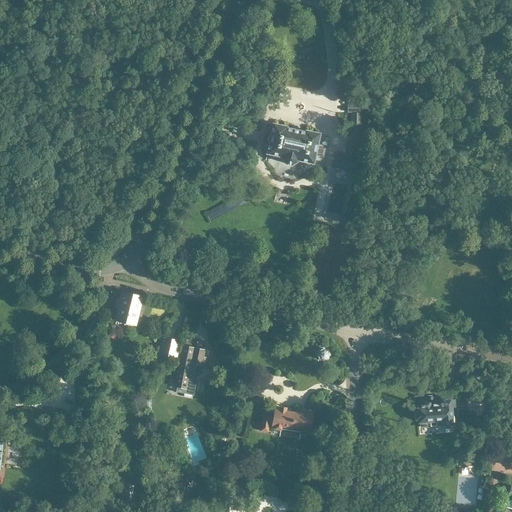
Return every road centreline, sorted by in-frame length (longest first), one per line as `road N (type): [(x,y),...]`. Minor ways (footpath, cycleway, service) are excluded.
road 1 (tertiary): [(123,263),(142,240),(227,0)]
road 2 (residential): [(356,332),(168,289),(123,263)]
road 3 (unknown): [(162,278),(340,319),(344,329)]
road 4 (residential): [(344,511),(356,332)]
road 5 (unknown): [(356,332),(366,322),(511,329)]
road 6 (residential): [(511,354),(371,335)]
road 7 (tertiary): [(0,248),(97,270),(123,263)]
